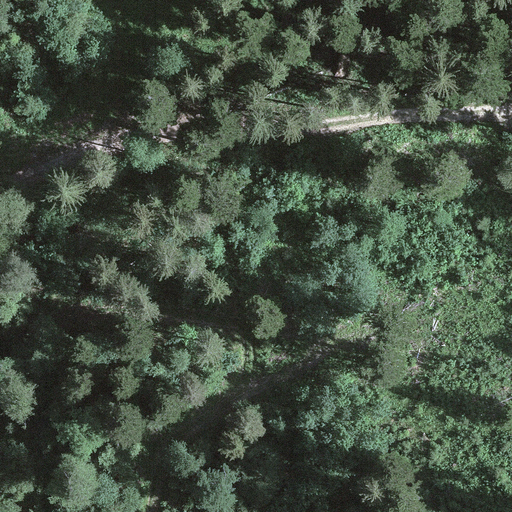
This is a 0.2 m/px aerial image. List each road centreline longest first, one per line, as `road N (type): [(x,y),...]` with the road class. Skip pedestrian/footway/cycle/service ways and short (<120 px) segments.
road 1 (track): [(0,328),(146,312),(256,311),(325,328),(335,356),(194,428),(152,477),(145,511)]
road 2 (track): [(511,114),(166,136),(97,154),(0,197)]
